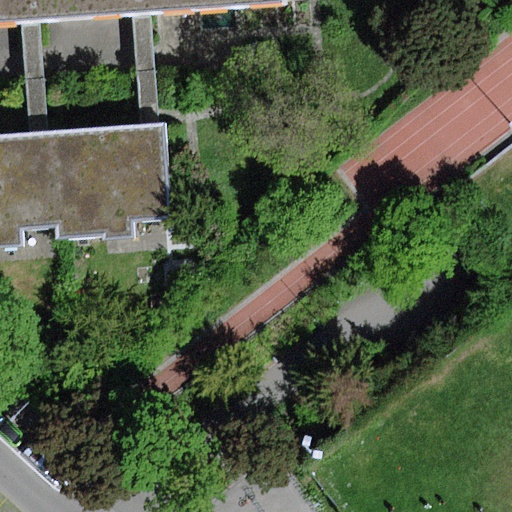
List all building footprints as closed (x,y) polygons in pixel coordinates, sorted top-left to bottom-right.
[(0,0),(0,25),(21,24),(41,23),(134,17),(152,16),(280,7),(279,0),(0,0)] [(134,17),(141,126),(159,125),(152,16),(134,17)] [(21,24),(28,134),(48,132),(41,23),(21,24)] [(141,126),(52,132),(59,227),(60,240),(105,237),(105,242),(131,240),(129,218),(170,215),(164,124),(159,125),(141,126)] [(20,229),(59,227),(52,132),(48,132),(28,134),(0,135),(0,251),(22,250),(20,229)]
